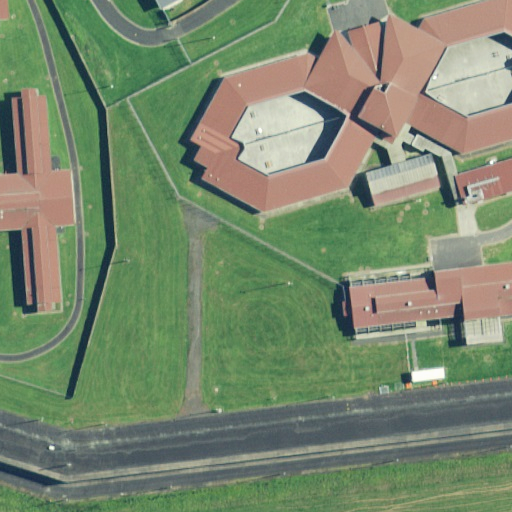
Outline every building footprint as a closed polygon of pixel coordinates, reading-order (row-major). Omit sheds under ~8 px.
[(0,0),(0,18),(15,17),(13,0),(0,0)] [(181,0),(160,0),(165,9),(181,0)] [(310,52),(226,79),(199,125),(211,131),(196,159),(222,172),(215,183),(261,205),(350,179),(381,125),(400,134),(410,115),(462,141),(511,122),(511,0),(461,0),(425,13),(418,22),(397,12),(337,32),(325,59),(310,52)] [(55,166),(48,92),(13,95),(20,169),(0,171),(0,209),(2,228),(25,226),(32,302),(70,298),(63,222),(86,220),(80,164),(55,166)] [(511,249),(348,278),(355,323),(464,304),(465,312),(511,303),(511,249)]
